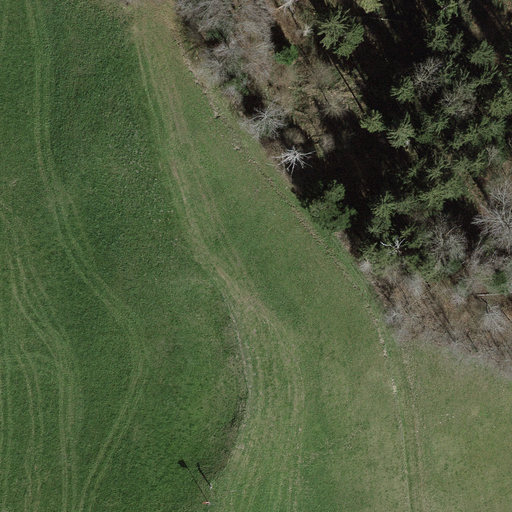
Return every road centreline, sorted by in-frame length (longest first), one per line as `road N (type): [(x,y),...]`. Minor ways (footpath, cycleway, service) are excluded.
road 1 (track): [(162,0),(252,145),(371,290),(393,341),(416,511)]
road 2 (track): [(511,252),(326,0)]
